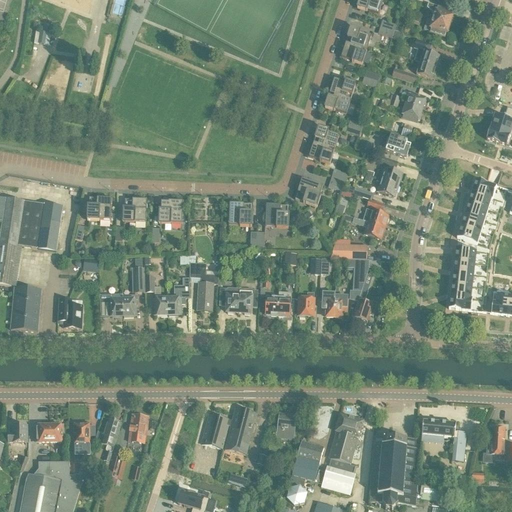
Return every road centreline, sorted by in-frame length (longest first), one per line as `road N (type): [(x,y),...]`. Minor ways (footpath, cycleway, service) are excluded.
road 1 (residential): [(0,396),(511,401)]
road 2 (residential): [(0,171),(272,190),(287,180),(345,0)]
road 3 (residential): [(0,346),(412,342)]
road 4 (residential): [(412,342),(414,249),(444,150)]
road 5 (residential): [(444,150),(492,5)]
